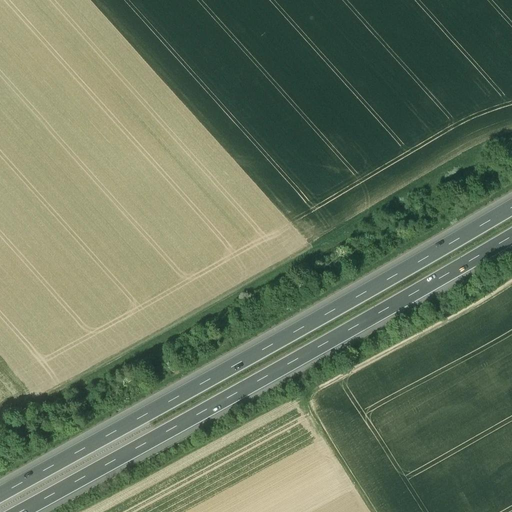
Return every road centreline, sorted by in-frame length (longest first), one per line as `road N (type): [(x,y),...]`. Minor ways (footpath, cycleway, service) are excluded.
road 1 (motorway): [(511,202),(0,491)]
road 2 (track): [(0,423),(511,137)]
road 3 (motorway): [(19,511),(511,237)]
road 4 (track): [(511,290),(336,374),(325,399),(387,511)]
